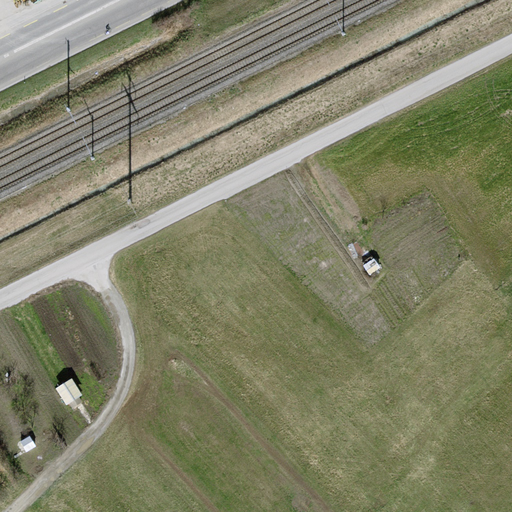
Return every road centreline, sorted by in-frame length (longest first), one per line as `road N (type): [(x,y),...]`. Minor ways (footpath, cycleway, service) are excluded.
road 1 (unclassified): [(83,262),(511,44)]
road 2 (residential): [(83,262),(119,316),(127,374),(95,437),(18,511)]
road 3 (primary): [(118,0),(0,58)]
